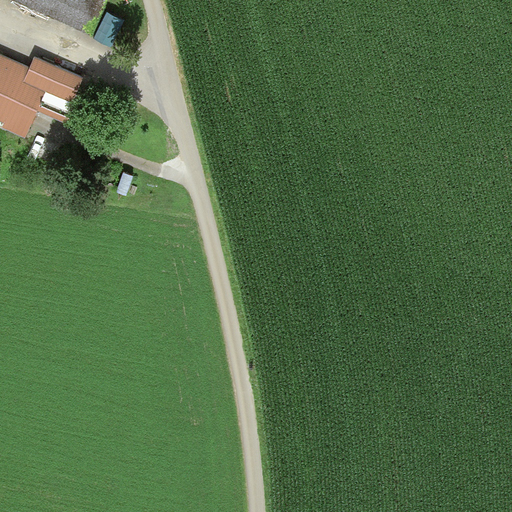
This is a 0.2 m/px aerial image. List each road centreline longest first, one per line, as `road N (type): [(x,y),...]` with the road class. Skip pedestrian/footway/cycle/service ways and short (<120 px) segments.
road 1 (track): [(249,511),(232,355),(144,0)]
road 2 (track): [(168,87),(0,16)]
